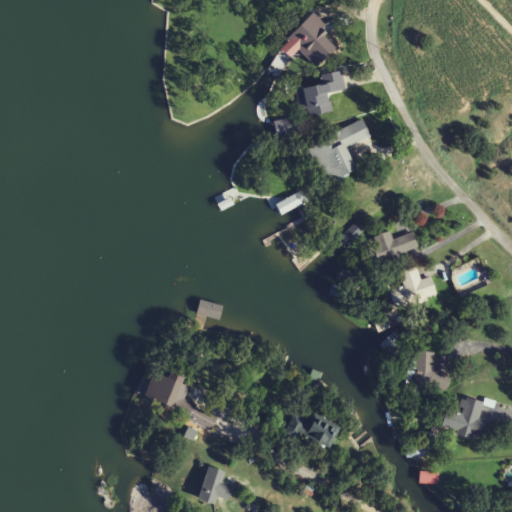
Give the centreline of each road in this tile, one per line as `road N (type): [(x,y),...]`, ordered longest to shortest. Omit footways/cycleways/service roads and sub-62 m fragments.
road 1 (residential): [(511,248),(435,165),(387,85),(372,46),(374,0)]
road 2 (residential): [(380,511),(246,443)]
